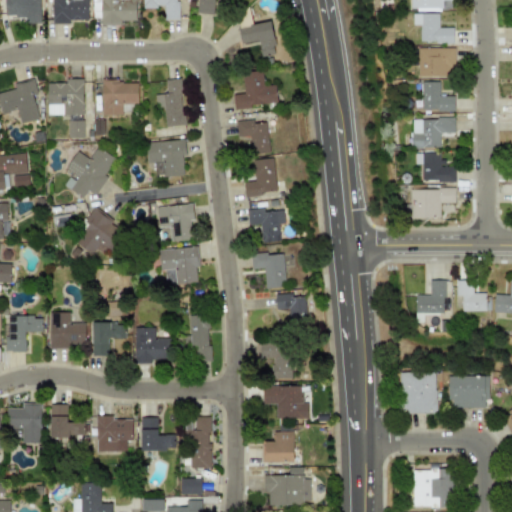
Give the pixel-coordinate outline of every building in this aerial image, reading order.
[(3,0),(3,14),(26,14),(26,21),(41,20),(40,0),(3,0)] [(51,0),(51,21),(87,21),(87,0),(51,0)] [(135,21),(135,0),(92,0),(92,22),(120,23),(121,21),(135,21)] [(177,18),(177,0),(141,0),(142,7),(163,7),(163,19),(177,18)] [(196,0),(195,16),(212,17),(213,0),(196,0)] [(409,0),(409,9),(441,9),(441,0),(409,0)] [(437,13),(411,13),(411,24),(419,24),(419,42),(452,42),(452,28),(437,28),(437,13)] [(239,43),(258,40),(260,57),(274,54),(269,21),(237,26),(239,43)] [(454,48),(417,47),(416,76),(453,77),(454,48)] [(511,78),(496,78),(496,60),(511,59),(511,78)] [(241,72),(243,94),(231,95),(233,108),(276,104),(275,85),(262,86),(261,70),(241,72)] [(137,82),(121,82),(121,79),(101,79),(101,115),(121,115),(121,103),(137,103),(137,82)] [(164,126),(181,125),(179,79),(165,79),(165,94),(154,94),(155,108),(163,108),(164,126)] [(0,92),(0,114),(16,110),(19,123),(39,118),(30,80),(12,84),(13,89),(0,92)] [(82,137),(81,80),(46,81),(46,114),(67,114),(67,137),(82,137)] [(453,110),(453,96),(439,96),(439,82),(420,82),(420,111),(453,110)] [(453,118),(411,118),(411,147),(439,147),(439,133),(453,133),(453,118)] [(250,153),(267,153),(266,120),(235,121),(236,136),(249,136),(250,153)] [(144,143),(146,163),(160,161),(162,177),(185,175),(181,139),(144,143)] [(75,151),(63,170),(69,174),(62,185),(82,198),(86,191),(94,196),(107,176),(104,174),(114,158),(96,146),(88,159),(75,151)] [(24,153),(0,154),(0,191),(4,191),(2,175),(26,173),(24,153)] [(453,166),(439,166),(439,153),(414,153),(414,164),(420,164),(421,182),(454,181),(453,166)] [(274,193),(273,158),(252,159),(253,181),(244,182),(245,194),(274,193)] [(12,186),(28,185),(27,174),(12,175),(12,186)] [(438,217),(438,203),(454,202),(453,188),(409,189),(409,204),(402,204),(402,218),(438,217)] [(157,227),(168,226),(169,241),(190,240),(189,223),(192,222),(192,204),(156,206),(157,227)] [(246,210),(247,225),(260,224),(261,242),(278,241),(277,220),(280,220),(280,208),(246,210)] [(113,220),(95,209),(66,253),(85,265),(94,250),(107,258),(123,233),(110,224),(113,220)] [(164,284),(197,282),(195,247),(157,249),(159,271),(164,271),(164,284)] [(282,252),(250,254),(250,269),(263,268),(264,288),(284,287),(282,252)] [(0,282),(10,283),(10,263),(0,263),(0,282)] [(454,295),(461,295),(460,311),(484,311),(484,293),(472,293),(472,278),(455,278),(454,295)] [(443,314),(444,280),(428,280),(428,295),(414,295),(414,322),(422,322),(422,313),(443,314)] [(492,313),(511,313),(511,280),(508,280),(508,295),(493,294),(492,313)] [(286,308),(288,321),(306,318),(302,291),(273,295),(275,310),(286,308)] [(84,322),(69,322),(69,312),(48,312),(49,346),(84,345),(84,322)] [(207,315),(187,316),(188,335),(183,335),(184,360),(208,359),(207,315)] [(6,351),(24,351),(24,332),(41,332),(41,316),(5,317),(6,351)] [(124,338),(124,322),(91,322),(91,356),(107,356),(108,338),(124,338)] [(134,361),(170,360),(170,337),(153,338),(153,327),(132,327),(134,361)] [(271,378),(290,379),(291,345),(259,344),(258,358),(272,358),(271,378)] [(435,373),(398,372),(397,413),(434,413),(435,373)] [(488,376),(451,375),(450,407),(483,408),(483,400),(487,400),(488,376)] [(261,404),(275,404),(274,418),(306,418),(307,403),(300,403),(301,386),(261,385),(261,404)] [(6,408),(5,428),(21,428),(20,443),(40,443),(41,403),(21,403),(20,408),(6,408)] [(49,437),(84,438),(84,423),(66,422),(67,404),(49,404),(49,437)] [(511,408),(502,413),(511,435),(511,408)] [(131,440),(131,419),(112,419),(112,416),(95,416),(95,451),(125,450),(125,440),(131,440)] [(139,451),(173,451),(173,435),(156,435),(156,417),(139,417),(139,451)] [(208,467),(209,417),(194,417),(194,431),(183,431),(182,467),(208,467)] [(274,430),(293,429),(294,458),(266,459),(266,460),(262,460),(261,439),(265,439),(265,438),(274,438),(274,430)] [(289,465),(302,465),(302,473),(303,473),(303,477),(310,477),(310,499),(303,499),(303,502),(263,503),(263,472),(289,472),(289,465)] [(412,469),(430,469),(430,467),(452,467),(452,506),(428,506),(428,504),(412,504),(412,469)] [(200,494),(200,478),(179,478),(179,494),(200,494)] [(110,511),(110,503),(99,503),(99,482),(78,482),(78,499),(71,499),(71,511),(110,511)] [(0,511),(8,511),(8,500),(0,500),(0,493),(3,493),(3,484),(0,484),(0,511)] [(163,511),(162,499),(141,499),(141,511),(163,511)] [(200,511),(200,500),(185,500),(185,506),(165,507),(165,511),(200,511)]
